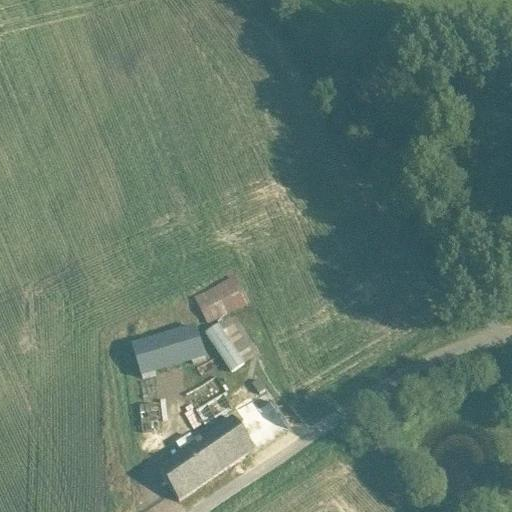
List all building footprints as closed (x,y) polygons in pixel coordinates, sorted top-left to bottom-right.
[(373,109),(358,83),(339,93),(354,120),(373,109)] [(128,247),(113,250),(116,266),(131,263),(128,247)] [(234,278),(194,298),(207,326),(248,306),(234,278)] [(232,373),(258,356),(231,317),(206,334),(232,373)] [(195,329),(130,348),(139,379),(204,361),(195,329)] [(202,427),(232,408),(211,377),(182,397),(202,427)] [(235,418),(208,436),(158,471),(179,503),(255,450),(256,451),(288,429),(269,401),(238,422),(235,418)] [(162,431),(160,406),(139,408),(142,434),(162,431)]
